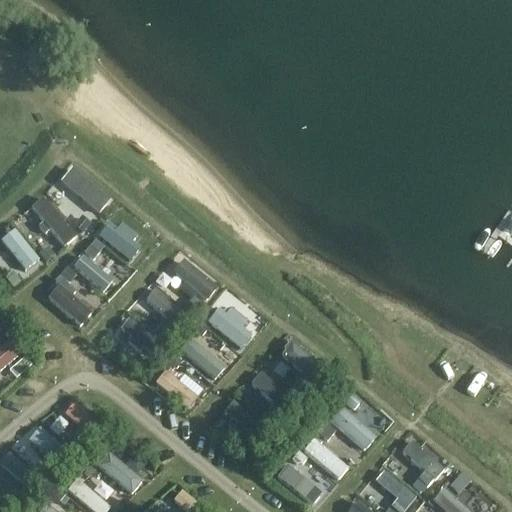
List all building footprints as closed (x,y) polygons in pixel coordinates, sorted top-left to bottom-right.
[(56,193),(91,225),(115,199),(80,167),(56,193)] [(43,199),(31,209),(44,224),(39,228),(45,236),(50,231),(65,249),(77,239),(43,199)] [(81,218),(73,228),(82,236),(91,226),(81,218)] [(116,228),(105,240),(134,266),(145,254),(116,228)] [(95,242),(84,256),(93,264),(104,250),(95,242)] [(48,248),(38,256),(46,265),(55,257),(48,248)] [(183,261),(173,274),(185,284),(180,291),(192,300),(197,294),(207,302),(218,289),(183,261)] [(67,269),(60,277),(70,285),(76,276),(67,269)] [(13,273),(4,280),(13,290),(21,284),(13,273)] [(60,287),(48,301),(81,329),(93,314),(73,297),(77,293),(59,278),(55,283),(60,287)] [(156,291),(146,303),(168,321),(162,328),(172,335),(177,329),(187,317),(156,291)] [(194,299),(185,309),(193,316),(202,306),(194,299)] [(242,353),(253,338),(219,311),(207,326),(242,353)] [(129,321),(121,331),(132,340),(128,345),(140,355),(144,350),(154,358),(163,348),(129,321)] [(200,323),(192,332),(201,340),(209,331),(200,323)] [(159,330),(153,337),(164,346),(170,338),(159,330)] [(13,340),(0,351),(0,376),(25,355),(13,340)] [(287,353),(283,359),(303,375),(296,385),(307,393),(325,370),(300,351),(301,349),(292,342),(285,351),(287,353)] [(211,379),(223,365),(202,347),(190,361),(211,379)] [(137,357),(129,367),(137,374),(145,364),(137,357)] [(174,357),(168,365),(176,371),(182,363),(174,357)] [(24,359),(15,367),(23,376),(32,368),(24,359)] [(166,373),(156,386),(188,412),(198,400),(176,382),(179,378),(170,371),(167,375),(166,373)] [(262,375),(252,386),(273,405),(269,410),(278,418),(282,413),(285,416),(295,405),(262,375)] [(295,387),(287,397),(296,404),(304,395),(295,387)] [(491,391),(482,400),(500,417),(509,408),(491,391)] [(352,398),(346,405),(354,413),(360,405),(352,398)] [(234,403),(224,415),(233,422),(228,427),(240,436),(244,431),(254,439),(263,428),(234,403)] [(74,405),(65,416),(83,432),(80,436),(89,444),(93,440),(103,429),(74,405)] [(366,454),(380,440),(347,407),(333,421),(366,454)] [(267,414),(261,422),(270,429),(276,421),(267,414)] [(324,425),(316,435),(328,444),(336,434),(324,425)] [(45,434),(34,447),(57,468),(69,454),(45,434)] [(79,438),(71,447),(80,455),(88,446),(79,438)] [(319,438),(305,453),(338,484),(352,469),(319,438)] [(410,443),(401,454),(423,473),(411,488),(421,496),(432,482),(433,483),(443,472),(410,443)] [(120,444),(112,454),(119,460),(128,450),(120,444)] [(15,454),(2,468),(27,490),(40,476),(15,454)] [(299,454),(292,463),(297,466),(303,466),(307,461),(299,454)] [(280,477),(313,508),(325,495),(292,464),(280,477)] [(44,466),(38,473),(47,481),(53,474),(44,466)] [(90,468),(83,476),(90,482),(97,473),(90,468)] [(382,473),(374,483),(395,501),(389,508),(393,511),(403,511),(414,500),(382,473)] [(462,474),(449,490),(458,498),(472,482),(462,474)] [(93,511),(110,511),(115,505),(81,484),(72,498),(93,511)] [(188,511),(209,511),(186,489),(176,500),(188,511)] [(442,511),(470,511),(450,493),(437,507),(442,511)] [(60,494),(51,505),(60,511),(62,511),(70,502),(60,494)] [(0,499),(0,511),(5,511),(10,507),(0,499)]
